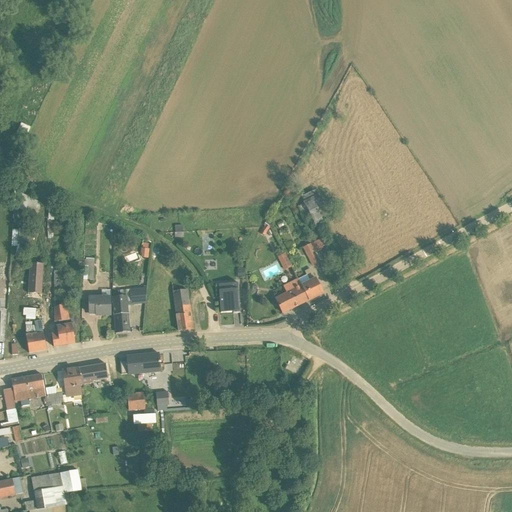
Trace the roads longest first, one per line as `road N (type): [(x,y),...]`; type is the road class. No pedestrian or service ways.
road 1 (residential): [(0,370),(180,340),(285,337)]
road 2 (track): [(212,337),(197,276),(181,256),(14,175)]
road 3 (unclassified): [(285,337),(302,319),(511,206)]
road 4 (unclassified): [(511,451),(445,445),(401,421),(321,356)]
